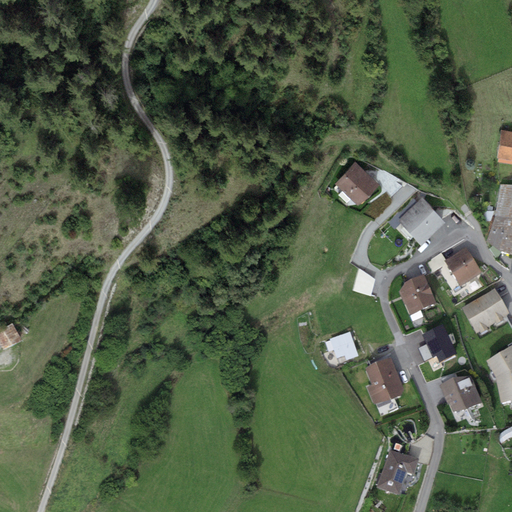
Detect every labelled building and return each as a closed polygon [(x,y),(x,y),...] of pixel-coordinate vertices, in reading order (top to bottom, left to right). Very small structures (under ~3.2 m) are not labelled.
[(511,131),(503,130),(500,155),(500,160),(511,161),(511,131)] [(363,170),(355,163),(333,187),(347,200),(352,195),(357,199),(363,192),(367,192),(376,182),(368,175),(363,175),(360,173),(363,170)] [(374,176),(389,194),(400,183),(396,181),(399,178),(378,167),(376,171),(375,170),(374,176)] [(511,188),(504,187),(501,203),(499,211),(511,217),(511,188)] [(401,219),(417,203),(412,197),(389,220),(395,227),(402,220),(401,219)] [(442,218),(422,198),(417,203),(401,219),(402,220),(421,239),(442,218)] [(491,221),(493,212),(484,211),(486,221),(491,221)] [(511,217),(499,211),(489,240),(495,246),(502,252),(511,254),(511,217)] [(498,257),(502,252),(495,246),(493,247),(495,253),(498,257)] [(479,273),(465,251),(447,262),(448,263),(461,284),(479,273)] [(447,262),(441,253),(425,263),(432,273),(448,263),(447,262)] [(372,277),(359,268),(353,290),(367,293),(372,277)] [(434,304),(423,279),(406,286),(402,292),(411,311),(417,308),(418,311),(434,304)] [(507,315),(494,292),(464,309),(476,331),(477,332),(502,318),(507,315)] [(477,332),(476,331),(467,336),(482,368),(489,365),(489,363),(511,350),(508,345),(511,343),(511,326),(511,325),(507,328),(502,318),(477,332)] [(11,323),(0,328),(0,339),(3,345),(21,337),(11,323)] [(455,356),(442,328),(424,337),(427,344),(434,358),(437,356),(441,363),(455,356)] [(349,335),(327,342),(329,351),(335,349),(338,357),(346,354),(347,359),(356,356),(349,335)] [(434,358),(427,344),(418,349),(424,362),(434,358)] [(511,351),(511,350),(489,363),(489,365),(497,379),(503,403),(511,401),(511,351)] [(402,391),(390,361),(368,370),(375,387),(370,389),(381,415),(398,409),(394,398),(400,396),(402,391)] [(479,403),(469,380),(457,382),(454,375),(442,380),(454,408),(461,406),(463,410),(479,403)] [(511,401),(503,403),(506,421),(511,420),(511,401)] [(511,428),(508,431),(508,430),(505,432),(498,436),(502,442),(508,437),(511,435),(511,428)] [(417,462),(391,453),(379,486),(398,493),(406,470),(413,473),(417,462)]
